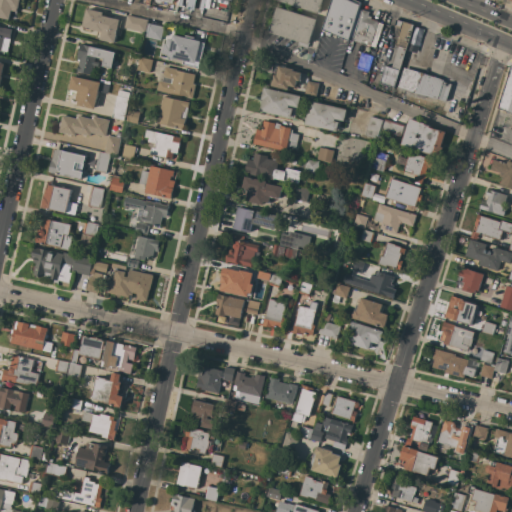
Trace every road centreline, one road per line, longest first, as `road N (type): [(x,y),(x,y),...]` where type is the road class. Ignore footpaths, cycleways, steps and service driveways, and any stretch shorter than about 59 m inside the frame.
road 1 (residential): [(511,410),(0,293)]
road 2 (residential): [(251,0),(136,511)]
road 3 (residential): [(506,41),(355,511)]
road 4 (residential): [(58,0),(0,252)]
